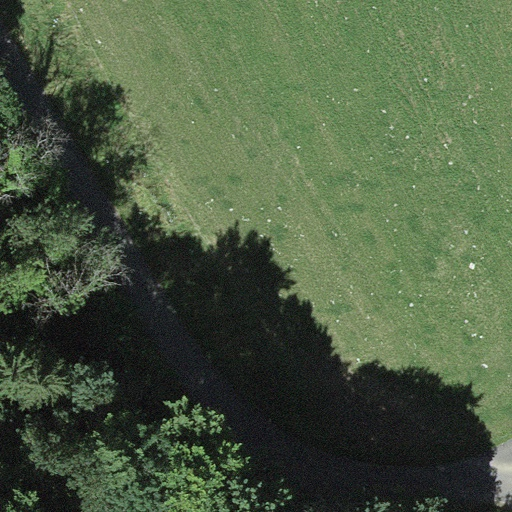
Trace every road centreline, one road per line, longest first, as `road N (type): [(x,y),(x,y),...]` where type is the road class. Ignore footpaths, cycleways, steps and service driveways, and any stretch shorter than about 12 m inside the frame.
road 1 (unclassified): [(511,466),(415,488),(277,464),(211,417),(0,66)]
road 2 (track): [(0,417),(65,435),(129,435),(211,417)]
